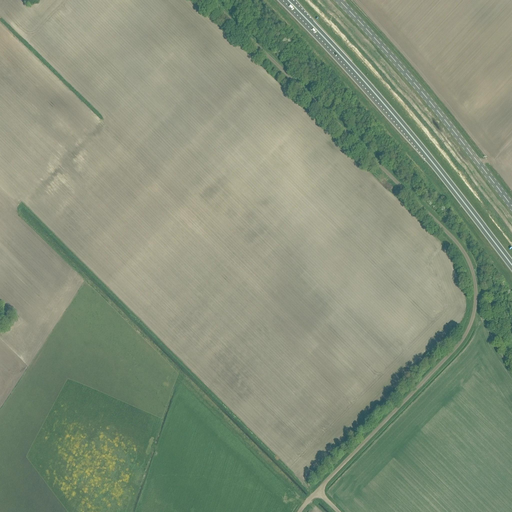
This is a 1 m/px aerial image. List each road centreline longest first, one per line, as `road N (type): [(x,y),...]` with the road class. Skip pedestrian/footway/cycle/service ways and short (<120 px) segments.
road 1 (unclassified): [(299,511),(460,343),(474,309),(474,281),(455,241),(208,0)]
road 2 (trunk): [(511,266),(384,106),(286,0)]
road 3 (secondary): [(511,207),(337,0)]
